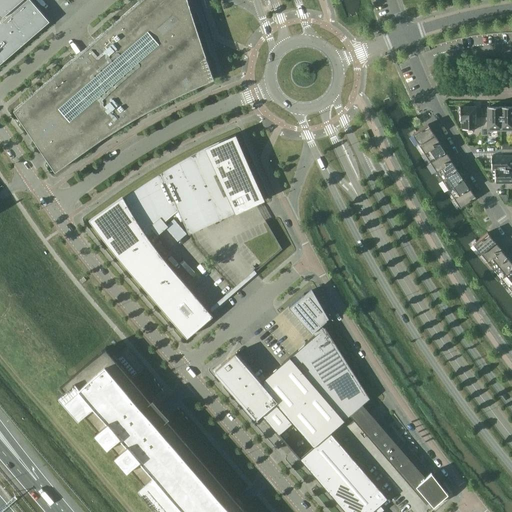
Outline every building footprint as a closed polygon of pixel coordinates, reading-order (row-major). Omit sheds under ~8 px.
[(0,0),(0,15),(2,17),(3,16),(5,18),(0,23),(0,64),(49,21),(30,0),(0,0)] [(90,44),(84,49),(72,59),(14,109),(55,171),(84,151),(92,145),(100,139),(108,134),(117,128),(125,123),(134,118),(142,113),(151,108),(160,104),(169,99),(178,95),(186,91),(196,86),(205,82),(214,79),(206,56),(200,40),(195,24),(190,7),(187,0),(140,0),(95,40),(90,44)] [(511,106),(500,107),(501,131),(511,130),(511,106)] [(481,129),(481,117),(475,117),(475,107),(459,107),(459,120),(462,120),(462,129),(481,129)] [(488,131),(501,131),(500,107),(488,107),(488,117),(481,117),(481,129),(488,129),(488,131)] [(419,144),(434,134),(428,124),(412,134),(419,144)] [(189,234),(190,234),(264,199),(236,134),(205,147),(185,158),(167,169),(160,173),(162,177),(177,210),(189,234)] [(425,153),(440,143),(434,134),(419,144),(425,153)] [(430,162),(446,152),(440,143),(425,153),(430,162)] [(501,156),(491,156),(491,169),(511,168),(511,145),(501,146),(501,156)] [(436,171),(452,161),(446,152),(430,162),(436,171)] [(442,180),(458,170),(452,161),(436,171),(442,180)] [(511,168),(491,169),(495,169),(495,182),(505,182),(505,188),(511,187),(511,168)] [(448,189),(464,179),(458,170),(442,180),(448,189)] [(162,177),(160,173),(151,179),(129,194),(123,198),(122,196),(89,220),(113,251),(129,270),(152,297),(186,337),(212,315),(195,295),(187,287),(180,279),(174,270),(167,262),(160,254),(153,245),(147,237),(177,210),(162,177)] [(454,198),(470,188),(464,179),(448,189),(454,198)] [(470,188),(454,198),(460,208),(476,198),(470,188)] [(480,253),(495,241),(487,232),(473,244),(480,253)] [(487,261),(502,249),(495,241),(480,253),(487,261)] [(494,270),(508,258),(502,249),(487,261),(494,270)] [(501,278),(511,268),(511,261),(508,258),(494,270),(501,278)] [(508,286),(511,282),(511,268),(501,278),(508,286)] [(344,420),(350,415),(363,404),(370,398),(325,326),(324,327),(321,324),(327,320),(312,292),(305,295),(304,294),(289,307),(311,333),(312,332),(315,335),(290,357),(344,420)] [(247,511),(166,418),(168,417),(152,398),(150,399),(105,347),(60,387),(64,391),(57,396),(78,419),(84,414),(97,429),(93,433),(106,448),(110,445),(117,452),(113,456),(126,471),(130,468),(143,483),(137,488),(157,511),(247,511)] [(344,420),(290,357),(261,382),(235,353),(228,359),(215,370),(257,418),(261,414),(279,434),(292,423),(313,447),(330,432),(344,420)] [(384,454),(418,494),(426,504),(429,501),(433,506),(448,494),(432,473),(426,478),(363,404),(350,415),(383,454),(384,454)] [(313,447),(299,459),(345,511),(371,511),(387,498),(330,432),(313,447)]
